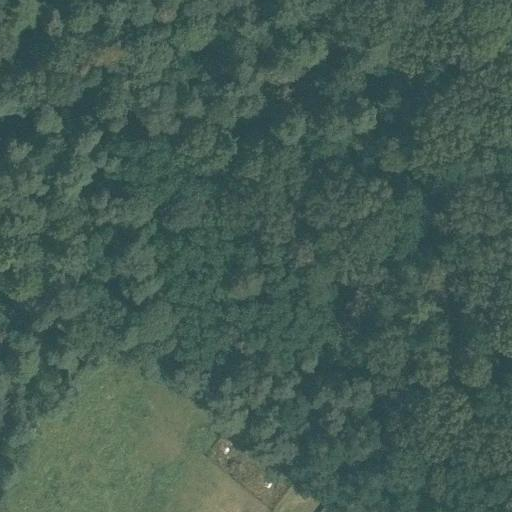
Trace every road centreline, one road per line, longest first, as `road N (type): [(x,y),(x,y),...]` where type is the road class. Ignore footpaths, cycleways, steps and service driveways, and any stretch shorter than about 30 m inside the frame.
road 1 (unclassified): [(461,511),(425,0)]
road 2 (track): [(0,225),(369,511)]
